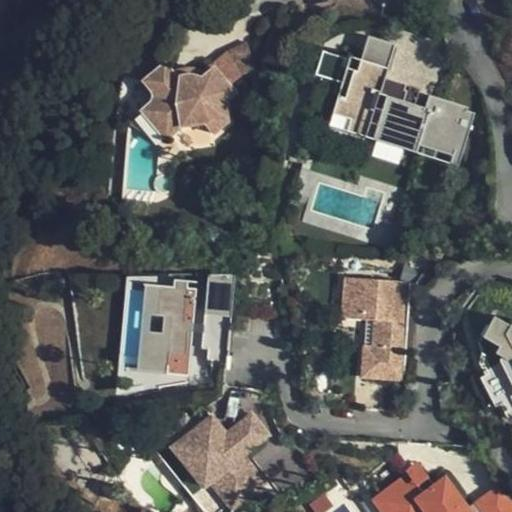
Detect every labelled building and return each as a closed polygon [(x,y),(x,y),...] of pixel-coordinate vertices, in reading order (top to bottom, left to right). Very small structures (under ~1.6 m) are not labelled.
[(247,27),(261,47),(274,39),(262,10),(245,23),(247,27)] [(247,27),(245,23),(232,33),(203,32),(208,39),(232,40),(247,27)] [(475,117),(481,94),(436,82),(432,95),(420,92),(425,73),(389,63),(399,32),(369,23),(358,60),(356,60),(346,93),(359,97),(352,121),(363,125),(409,136),(421,140),(424,131),(461,139),(468,115),(475,117)] [(265,52),(261,47),(247,27),(232,40),(208,39),(203,32),(196,24),(177,42),(190,58),(174,71),(177,75),(194,95),(198,101),(213,89),(237,79),(248,93),(261,81),(257,59),(265,52)] [(334,312),(338,272),(326,270),(321,321),(353,325),(352,341),(354,342),(352,373),(359,373),(361,343),(382,345),(385,318),(334,312)] [(361,343),(359,373),(394,376),(403,279),(338,272),(334,312),(385,318),(382,345),(361,343)] [(148,287),(163,288),(164,275),(129,278),(129,294),(140,294),(137,356),(126,356),(125,377),(136,378),(136,387),(144,386),(145,392),(158,390),(159,373),(161,373),(161,368),(143,367),(145,338),(163,339),(165,315),(146,314),(148,287)] [(161,368),(161,373),(187,375),(193,290),(183,289),(183,282),(171,281),(171,289),(148,287),(146,314),(165,315),(163,339),(145,338),(143,367),(161,368)] [(511,318),(487,314),(486,317),(467,310),(458,331),(476,339),(473,346),(480,349),(478,354),(496,393),(511,385),(511,318)] [(476,339),(458,331),(455,337),(461,349),(461,357),(466,369),(463,372),(477,402),(483,400),(490,411),(501,416),(511,420),(511,406),(510,403),(511,402),(511,385),(496,393),(478,354),(480,349),(473,346),(476,339)] [(188,412),(171,425),(211,476),(223,467),(241,492),(244,496),(265,480),(243,451),(268,433),(252,411),(227,430),(213,413),(198,425),(188,412)] [(211,476),(171,425),(152,440),(206,511),(214,511),(241,492),(223,467),(211,476)] [(466,511),(440,478),(422,492),(406,471),(370,498),(380,511),(466,511)] [(511,511),(511,503),(498,485),(472,505),(477,511),(511,511)]
